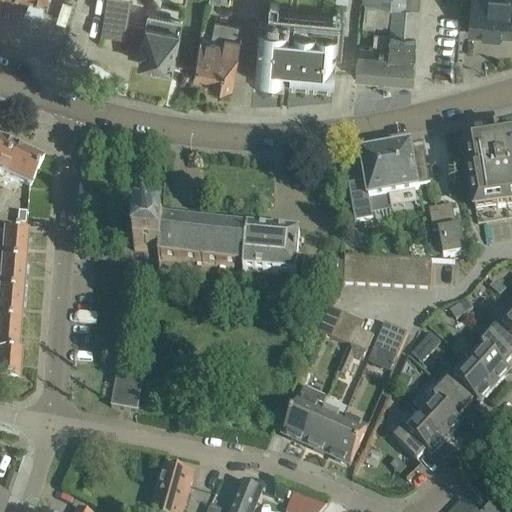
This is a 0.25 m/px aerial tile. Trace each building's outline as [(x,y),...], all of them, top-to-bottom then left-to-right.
[(27,0),(31,1),(29,11),(41,13),(43,3),(48,4),(49,0),(27,0)] [(107,0),(102,33),(125,37),(126,29),(138,31),(137,35),(142,37),(139,50),(141,51),(139,63),(152,65),(152,68),(171,72),(171,69),(175,50),(180,22),(163,18),(148,15),(146,25),(126,22),(130,0),(107,0)] [(412,82),(414,55),(416,32),(419,5),(419,0),(365,0),(363,28),(387,30),(389,30),(389,31),(373,30),(372,45),(359,44),(356,77),(412,82)] [(511,0),(472,0),(469,34),(501,37),(501,33),(511,33),(511,0)] [(290,20),(259,17),(253,82),(284,84),(284,77),(289,77),(289,81),(333,85),(339,25),(294,21),(294,24),(289,24),(290,20)] [(232,85),(236,65),(243,26),(214,20),(211,39),(201,37),(193,75),(209,78),(209,80),(232,85)] [(477,225),(511,219),(511,135),(500,138),(500,139),(489,140),(466,144),(470,172),(468,173),(475,213),(477,225)] [(0,172),(12,145),(0,139),(0,172)] [(42,159),(12,145),(0,172),(30,186),(42,159)] [(394,181),(387,183),(389,198),(418,192),(417,189),(430,187),(426,169),(414,171),(411,153),(410,147),(388,151),(394,181)] [(387,198),(389,198),(387,183),(394,181),(388,151),(360,157),(365,185),(348,188),(355,226),(373,223),(371,215),(390,212),(387,198)] [(441,260),(460,256),(455,228),(451,206),(428,210),(432,232),(432,233),(436,232),(441,260)] [(17,212),(16,224),(25,225),(26,212),(17,212)] [(136,224),(133,252),(158,254),(158,259),(161,259),(178,261),(243,268),(247,231),(164,222),(161,222),(161,227),(136,224)] [(3,231),(0,261),(24,263),(27,233),(3,231)] [(299,235),(247,231),(243,268),(243,271),(295,276),(299,235)] [(343,285),(355,286),(357,258),(345,257),(344,262),(343,285)] [(355,286),(368,286),(370,259),(357,258),(355,286)] [(337,281),(338,261),(303,259),(302,277),(302,278),(337,281)] [(394,260),(370,259),(368,286),(393,288),(394,260)] [(393,288),(405,289),(407,261),(394,260),(393,288)] [(0,290),(22,292),(24,263),(0,261),(0,266),(0,290)] [(432,262),(407,261),(405,289),(430,290),(432,262)] [(495,282),(489,288),(498,297),(504,291),(495,282)] [(0,320),(19,322),(22,292),(0,290),(0,320)] [(459,307),(464,316),(472,310),(467,302),(459,307)] [(456,321),(464,316),(459,307),(450,312),(456,321)] [(330,339),(341,314),(329,309),(318,333),(330,339)] [(511,311),(489,337),(511,357),(511,311)] [(341,314),(330,339),(341,344),(352,319),(341,314)] [(360,331),(363,324),(352,319),(341,344),(349,347),(352,349),(360,331)] [(0,350),(17,352),(19,322),(0,320),(0,350)] [(384,354),(396,330),(384,325),(373,349),(384,354)] [(396,330),(384,354),(396,360),(407,335),(396,330)] [(352,349),(366,355),(373,337),(360,331),(352,349)] [(430,335),(420,346),(431,356),(441,345),(430,335)] [(511,357),(489,337),(465,363),(494,389),(509,373),(504,368),(511,358),(511,357)] [(352,349),(349,347),(337,375),(344,378),(353,358),(362,362),(366,355),(352,349)] [(20,353),(17,352),(0,350),(0,382),(18,384),(20,353)] [(465,363),(441,389),(465,410),(473,401),(477,404),(479,406),(494,389),(465,363)] [(110,408),(137,413),(138,409),(142,383),(116,379),(110,408)] [(303,389),(290,419),(282,438),(305,448),(321,410),(327,399),(303,389)] [(465,410),(441,389),(417,415),(446,441),(461,425),(456,420),(465,410)] [(326,457),(343,420),(321,410),(305,448),(326,457)] [(431,458),(446,441),(417,415),(393,442),(416,463),(426,453),(431,458)] [(343,420),(326,457),(349,467),(366,430),(343,420)] [(398,459),(390,468),(399,476),(407,467),(398,459)] [(183,511),(188,496),(193,477),(162,468),(150,511),(183,511)] [(253,511),(261,493),(240,485),(229,511),(223,511),(210,507),(207,511),(253,511)] [(294,490),(285,511),(325,511),(329,505),(294,490)] [(454,511),(495,511),(488,504),(479,511),(473,511),(464,502),(454,511)]
